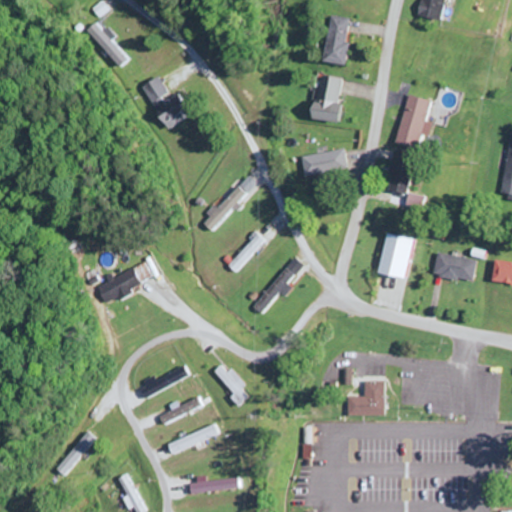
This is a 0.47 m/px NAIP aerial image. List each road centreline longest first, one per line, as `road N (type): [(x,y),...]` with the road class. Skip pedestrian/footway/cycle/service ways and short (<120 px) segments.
road 1 (residential): [(337,294),(268,358),(185,336),(154,344),(129,364),(120,402),(165,510)]
road 2 (residential): [(337,294),(304,251),(209,78),(120,0)]
road 3 (residential): [(337,294),(402,0)]
road 4 (residential): [(511,343),(392,317),(337,294)]
